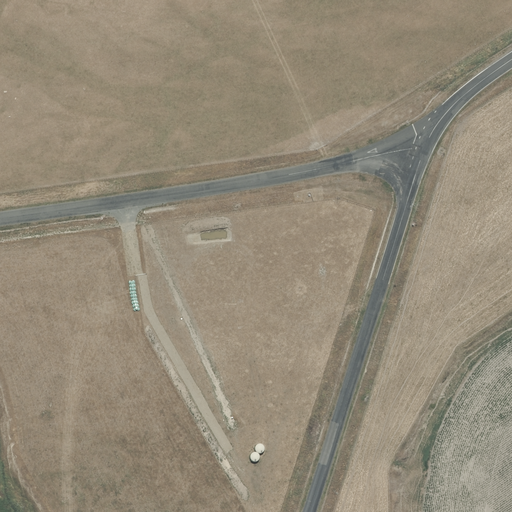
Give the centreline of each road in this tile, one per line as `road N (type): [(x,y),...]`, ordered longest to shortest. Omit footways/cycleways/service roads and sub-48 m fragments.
road 1 (unclassified): [(0,218),(216,190),(392,156),(422,160)]
road 2 (unclassified): [(309,511),(422,160)]
road 3 (unclassified): [(422,160),(441,118),(511,60)]
